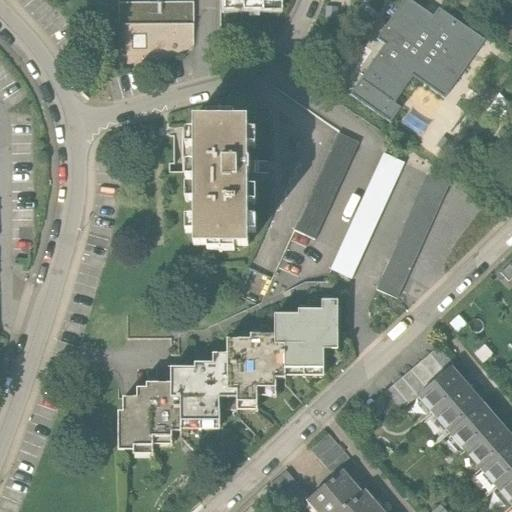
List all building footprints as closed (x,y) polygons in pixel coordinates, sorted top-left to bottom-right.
[(435,18),(408,0),(407,0),(380,40),(388,46),(363,82),(396,104),(414,77),(445,98),(485,41),(440,10),(435,18)] [(119,3),(119,25),(193,25),(193,2),(119,3)] [(193,120),(194,250),(250,250),(249,176),(251,175),(251,163),(249,163),(249,120),(193,120)] [(295,232),(315,241),(359,144),(339,135),(295,232)] [(384,155),(324,284),(349,284),(405,165),(384,155)] [(450,185),(430,176),(377,292),(397,302),(450,185)] [(511,288),(511,287),(511,267),(501,278),(511,288)] [(275,317),(275,337),(276,346),(285,346),(285,370),(323,370),(323,351),(338,351),(338,302),(322,302),(323,311),(299,312),(299,317),(275,317)] [(285,380),(285,370),(285,346),(276,346),(275,337),(251,337),(251,341),(227,341),(227,355),(228,399),(237,399),(237,404),(257,404),(256,389),(275,389),(274,380),(285,380)] [(391,421),(419,396),(451,369),(454,366),(438,349),(375,403),(391,421)] [(218,399),(228,399),(227,355),(213,355),(213,365),(194,365),(194,370),(170,370),(170,385),(171,399),(180,399),(180,424),(218,423),(218,399)] [(419,396),(435,415),(467,387),(451,369),(419,396)] [(180,433),(180,424),(180,399),(171,399),(170,385),(146,385),(146,390),(136,390),(136,400),(122,400),(122,413),(118,413),(118,453),(132,453),(132,448),(152,447),(151,438),(170,437),(170,433),(180,433)] [(483,406),(467,387),(435,415),(451,433),(483,406)] [(499,424),(483,406),(451,433),(467,452),(499,424)] [(511,444),(511,438),(499,424),(467,452),(483,470),(511,444)] [(311,452),(334,479),(342,472),(352,463),(329,436),(311,452)] [(511,444),(483,470),(499,489),(511,477),(511,444)] [(315,511),(341,511),(362,494),(342,472),(334,479),(310,500),(307,502),(315,511)] [(289,511),(296,511),(307,502),(310,500),(286,473),(269,488),(289,511)] [(511,477),(499,489),(511,503),(511,477)] [(341,511),(383,511),(365,492),(362,494),(341,511)]
